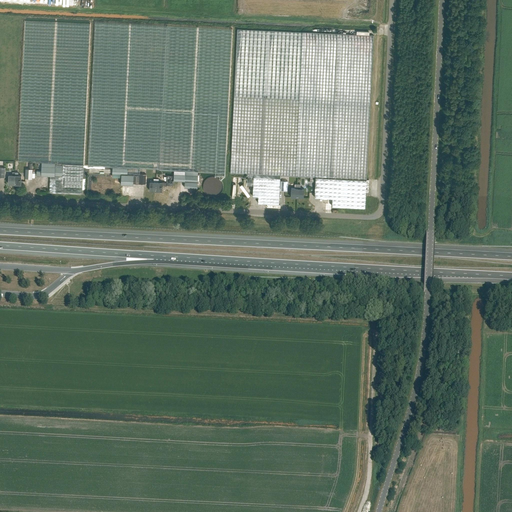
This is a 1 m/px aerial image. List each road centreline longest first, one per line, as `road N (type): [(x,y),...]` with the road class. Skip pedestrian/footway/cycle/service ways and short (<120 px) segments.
road 1 (unclassified): [(391,0),(375,216),(0,200)]
road 2 (tertiary): [(379,511),(422,346),(441,0)]
road 3 (motorway): [(511,257),(0,229)]
road 4 (motorway): [(153,256),(511,276)]
road 5 (unclassified): [(357,511),(369,461),(374,323)]
road 6 (motorway): [(0,246),(153,256)]
